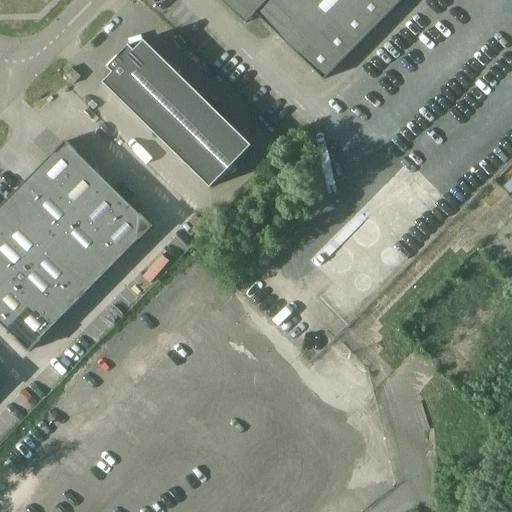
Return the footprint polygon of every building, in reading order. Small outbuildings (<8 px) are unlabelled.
[(323,80),(401,0),(220,0),(245,24),(255,14),(323,80)] [(112,74),(102,84),(209,189),(251,147),(143,41),(134,51),(128,46),(106,68),(112,74)] [(80,77),(71,68),(63,76),(72,85),(80,77)] [(65,141),(32,175),(54,197),(87,163),(65,141)] [(108,184),(87,163),(54,197),(76,218),(108,184)] [(76,218),(54,197),(32,175),(9,198),(53,241),(76,218)] [(151,227),(130,205),(108,184),(76,218),(53,241),(31,263),(74,306),(151,227)] [(53,241),(9,198),(0,207),(0,233),(31,263),(53,241)] [(31,263),(0,233),(0,278),(8,287),(31,263)] [(51,329),(74,306),(31,263),(8,287),(29,308),(51,329)] [(0,324),(7,331),(29,308),(8,287),(0,294),(0,324)] [(28,352),(51,329),(29,308),(7,331),(28,352)] [(199,410),(144,480),(184,511),(188,511),(242,443),(199,410)]
